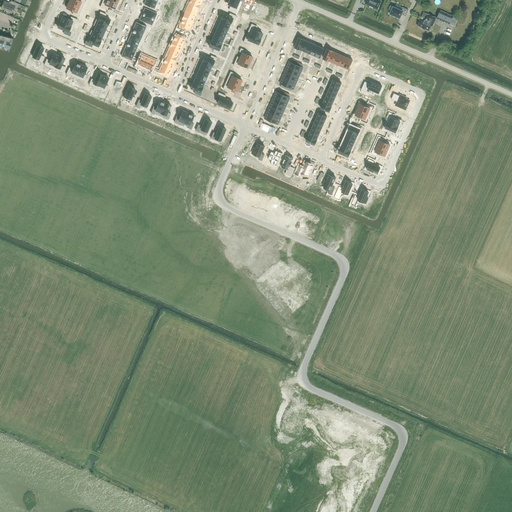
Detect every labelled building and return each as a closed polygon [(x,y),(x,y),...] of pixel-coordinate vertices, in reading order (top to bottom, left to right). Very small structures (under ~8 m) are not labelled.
[(77,0),(70,0),(69,3),(82,8),(85,0),(78,0),(77,0)] [(110,0),(103,0),(100,7),(106,9),(108,6),(115,9),(117,3),(110,0)] [(144,4),(154,9),(157,2),(152,0),(146,0),(144,4)] [(190,0),(187,6),(197,11),(200,4),(190,0)] [(230,0),(228,4),(231,5),(229,10),(236,13),(238,8),(236,7),(239,0),(230,0)] [(364,0),(366,1),(365,3),(370,5),(370,6),(372,7),(373,7),(373,6),(378,9),(381,1),(380,0),(379,0),(364,0)] [(4,2),(1,9),(12,14),(14,9),(17,10),(19,5),(12,1),(11,5),(4,2)] [(261,8),(258,15),(261,17),(270,21),(276,8),(267,4),(267,5),(261,2),(259,7),(261,8)] [(69,3),(66,8),(74,11),(72,14),(78,17),(82,8),(69,3)] [(187,6),(184,13),(194,17),(197,11),(187,6)] [(399,18),(401,15),(405,16),(408,10),(402,7),(400,10),(392,6),(389,14),(399,18)] [(145,8),(140,20),(152,25),(157,14),(145,8)] [(448,14),(441,10),(437,19),(444,22),(447,23),(449,24),(453,16),(451,15),(450,15),(448,14)] [(99,14),(96,20),(108,25),(110,19),(105,17),(106,14),(100,12),(99,15),(99,14)] [(184,13),(182,20),(191,24),(194,17),(184,13)] [(223,14),(221,20),(230,24),(232,25),(235,19),(237,16),(230,13),(229,16),(223,14)] [(425,20),(424,20),(420,19),(417,26),(428,31),(431,24),(432,25),(435,18),(428,14),(425,20)] [(60,22),(73,28),(76,23),(78,20),(71,17),(70,20),(63,17),(60,22)] [(96,20),(94,26),(96,26),(105,30),(108,25),(96,20)] [(179,25),(179,26),(181,27),(183,27),(185,28),(187,29),(189,30),(191,24),(182,20),(179,25)] [(221,20),(219,25),(228,29),(230,24),(221,20)] [(60,22),(58,28),(65,31),(64,34),(70,36),(73,28),(60,22)] [(136,22),(133,29),(143,33),(146,27),(147,26),(136,22)] [(251,24),(247,33),(260,39),(263,33),(255,30),(257,26),(251,24)] [(219,25),(216,30),(225,34),(226,34),(228,29),(219,25)] [(94,31),(94,32),(103,36),(105,30),(96,26),(94,31)] [(133,29),(130,36),(140,40),(143,33),(133,29)] [(92,30),(89,36),(101,41),(103,36),(94,32),(94,31),(92,30)] [(216,30),(214,35),(223,39),(223,40),(225,41),(228,35),(226,34),(225,34),(216,30)] [(247,33),(244,42),(249,44),(251,41),(258,44),(260,39),(247,33)] [(175,34),(173,40),(182,44),(185,39),(185,38),(183,37),(181,37),(179,36),(177,35),(175,34)] [(214,35),(212,41),(221,45),(221,44),(223,40),(223,39),(214,35)] [(86,41),(85,44),(92,47),(93,44),(98,47),(101,41),(89,36),(87,41),(86,41)] [(130,36),(127,43),(137,47),(140,40),(130,36)] [(10,48),(13,38),(7,37),(4,46),(10,48)] [(299,37),(294,48),(300,50),(300,49),(304,40),(299,37)] [(173,40),(170,47),(179,51),(182,44),(173,40)] [(304,40),(300,49),(305,51),(309,42),(304,40)] [(212,41),(209,46),(214,49),(213,51),(219,54),(220,51),(221,51),(223,45),(221,44),(221,45),(212,41)] [(309,42),(305,51),(310,53),(314,44),(309,42)] [(127,43),(125,48),(135,53),(137,47),(127,43)] [(310,53),(309,55),(314,58),(319,46),(314,44),(310,53)] [(34,51),(32,55),(33,56),(32,57),(39,59),(38,61),(42,63),(45,57),(41,55),(44,48),(38,45),(35,52),(34,51)] [(319,46),(314,58),(319,60),(324,49),(319,46)] [(170,47),(167,52),(177,57),(179,51),(170,47)] [(125,48),(121,56),(135,62),(136,60),(132,58),(135,53),(125,48)] [(237,56),(237,57),(250,62),(252,57),(245,54),(247,51),(241,48),(239,52),(241,52),(239,57),(237,56)] [(327,49),(323,58),(328,60),(333,51),(327,49)] [(333,51),(328,60),(329,60),(333,62),(338,53),(333,51)] [(167,52),(164,59),(174,63),(177,57),(167,52)] [(338,53),(333,62),(338,65),(342,55),(338,53)] [(47,59),(44,65),(54,69),(59,56),(54,54),(51,61),(47,59)] [(136,60),(135,62),(138,63),(137,65),(145,68),(149,58),(142,55),(141,54),(138,61),(136,60)] [(205,56),(202,62),(212,66),(214,60),(216,61),(217,58),(211,55),(210,58),(205,56)] [(338,65),(337,67),(342,69),(347,58),(342,55),(338,65)] [(59,56),(54,69),(63,73),(65,67),(62,66),(65,58),(59,56)] [(237,57),(233,65),(239,68),(240,65),(248,68),(250,62),(237,57)] [(149,58),(145,68),(151,71),(152,70),(155,71),(156,69),(153,67),(156,61),(155,61),(149,58)] [(347,58),(342,69),(348,71),(353,60),(347,58)] [(164,59),(162,65),(171,69),(174,63),(164,59)] [(69,68),(66,74),(70,76),(71,75),(76,78),(82,65),(76,62),(73,69),(69,68)] [(202,62),(200,67),(209,71),(212,66),(202,62)] [(290,62),(287,67),(294,70),(296,65),(295,64),(293,63),(291,62),(290,62)] [(82,65),(76,78),(84,81),(87,75),(84,74),(87,67),(82,65)] [(156,69),(155,71),(168,77),(171,69),(162,65),(159,70),(156,69)] [(296,65),(294,70),(301,73),(303,68),(302,67),(300,66),(298,65),(296,65)] [(200,67),(198,72),(209,77),(212,72),(209,71),(200,67)] [(287,67),(285,72),(292,75),(294,70),(287,67)] [(294,70),(292,75),(298,78),(301,73),(294,70)] [(198,72),(195,77),(205,81),(205,82),(207,83),(209,77),(198,72)] [(230,72),(227,80),(240,86),(242,80),(235,77),(236,74),(230,72)] [(285,72),(283,78),(289,81),(292,75),(285,72)] [(92,79),(89,85),(97,88),(103,75),(98,73),(94,80),(92,79)] [(103,75),(97,88),(106,92),(108,86),(105,85),(109,78),(103,75)] [(292,75),(289,81),(296,84),(298,78),(292,75)] [(195,77),(193,83),(202,87),(205,82),(205,81),(195,77)] [(283,78),(280,83),(282,84),(283,85),(285,85),(287,86),(289,81),(283,78)] [(227,80),(223,89),(229,91),(230,88),(237,91),(240,86),(227,80)] [(333,80),(331,85),(339,88),(342,83),(333,80)] [(289,81),(287,86),(289,87),(290,88),(292,88),(294,89),(296,84),(289,81)] [(365,81),(361,90),(368,93),(370,89),(375,92),(379,94),(382,86),(371,81),(370,84),(365,81)] [(193,83),(190,88),(196,91),(194,94),(200,96),(202,93),(200,92),(202,87),(193,83)] [(331,85),(329,89),(337,93),(339,88),(331,85)] [(129,87),(124,98),(130,101),(129,103),(132,105),(135,98),(132,97),(135,89),(129,87)] [(329,89),(327,94),(335,97),(337,93),(329,89)] [(276,92),(274,97),(281,100),(283,95),(281,94),(280,93),(278,92),(276,92)] [(220,97),(217,103),(230,109),(232,102),(224,99),(226,96),(219,93),(217,96),(220,97)] [(394,93),(391,99),(397,101),(396,105),(406,110),(410,101),(406,99),(406,98),(406,97),(405,97),(404,96),(403,96),(401,95),(400,95),(400,96),(394,93)] [(139,100),(136,106),(139,108),(140,105),(146,108),(151,96),(145,94),(142,101),(139,100)] [(327,94),(325,99),(333,102),(335,97),(327,94)] [(283,95),(281,100),(287,103),(290,98),(288,97),(287,96),(285,95),(283,95)] [(274,97),(272,102),(278,105),(281,100),(274,97)] [(323,103),(331,107),(332,107),(331,107),(333,102),(325,99),(323,103)] [(154,106),(151,113),(154,114),(154,113),(160,116),(165,103),(160,100),(157,107),(154,106)] [(281,100),(278,105),(285,108),(287,103),(281,100)] [(272,102),(269,108),(276,110),(278,105),(272,102)] [(165,103),(160,116),(168,119),(171,114),(168,112),(171,105),(165,103)] [(323,103),(321,108),(329,112),(331,107),(323,103)] [(360,104),(358,109),(369,114),(371,109),(373,110),(374,106),(369,104),(367,107),(360,104)] [(278,105),(276,110),(283,113),(285,108),(278,105)] [(269,108),(267,113),(274,116),(276,110),(269,108)] [(358,109),(355,115),(362,118),(361,121),(367,123),(368,120),(367,119),(369,114),(358,109)] [(177,116),(174,122),(183,126),(183,124),(188,113),(183,110),(180,117),(177,116)] [(276,110),(274,116),(281,119),(283,113),(276,110)] [(188,113),(183,124),(188,126),(188,128),(191,129),(194,124),(191,122),(194,114),(190,112),(190,113),(188,113)] [(389,112),(385,121),(398,127),(400,121),(393,118),(395,114),(389,112)] [(267,113),(265,118),(271,121),(274,116),(267,113)] [(319,113),(317,118),(325,121),(327,116),(319,113)] [(274,116),(271,121),(278,124),(281,119),(274,116)] [(317,118),(315,122),(323,126),(325,121),(317,118)] [(198,124),(196,130),(206,135),(212,122),(205,119),(202,126),(198,124)] [(385,121),(381,130),(387,132),(388,129),(396,132),(398,127),(385,121)] [(315,122),(313,127),(321,131),(323,126),(315,122)] [(351,125),(348,131),(360,136),(362,130),(363,127),(357,125),(356,128),(351,125)] [(213,132),(211,138),(220,142),(226,129),(219,126),(216,134),(213,132)] [(313,127),(311,132),(319,135),(321,131),(313,127)] [(348,131),(346,136),(357,141),(360,136),(348,131)] [(309,136),(308,136),(317,140),(319,135),(311,132),(309,136)] [(308,136),(306,141),(315,145),(317,140),(308,136)] [(346,136),(344,142),(353,146),(355,147),(357,141),(346,136)] [(379,136),(375,145),(388,150),(390,145),(383,142),(384,139),(379,136)] [(341,147),(350,151),(351,151),(353,146),(344,142),(341,147)] [(254,148),(252,153),(254,154),(253,155),(259,158),(259,159),(262,161),(264,155),(262,154),(265,146),(258,144),(256,149),(254,148)] [(375,145),(371,153),(377,156),(378,153),(385,156),(388,150),(375,145)] [(341,147),(339,152),(344,155),(343,158),(348,160),(350,157),(350,158),(353,152),(351,151),(350,151),(341,147)] [(271,151),(268,159),(272,160),(270,163),(277,166),(282,153),(276,150),(275,153),(271,151)] [(287,155),(281,167),(287,169),(285,174),(291,177),(294,168),(290,166),(291,166),(292,162),(294,158),(287,155)] [(369,163),(366,169),(377,174),(380,167),(373,164),(374,161),(369,159),(367,162),(369,163)] [(299,165),(296,174),(301,176),(303,173),(308,175),(313,165),(305,162),(303,167),(299,165)] [(326,176),(324,181),(325,182),(325,183),(331,186),(330,187),(334,189),(336,183),(333,182),(336,175),(330,172),(328,177),(326,176)] [(341,184),(338,190),(342,191),(342,190),(348,192),(353,181),(346,179),(344,185),(341,184)] [(357,192),(354,198),(358,199),(358,198),(364,200),(365,199),(367,200),(369,195),(367,194),(369,189),(363,187),(360,193),(357,192)]
